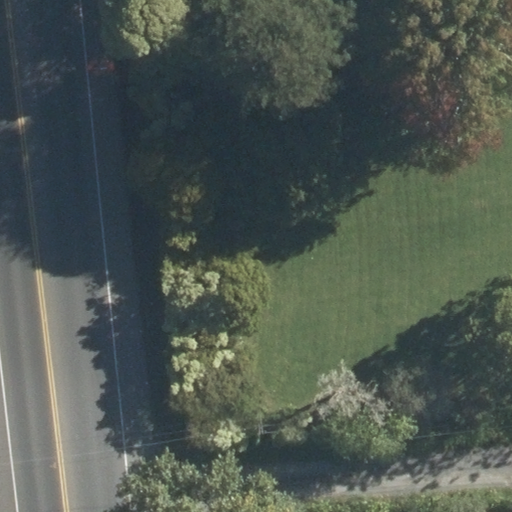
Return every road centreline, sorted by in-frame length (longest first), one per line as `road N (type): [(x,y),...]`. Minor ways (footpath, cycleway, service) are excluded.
road 1 (secondary): [(70,511),(10,0)]
road 2 (track): [(75,511),(511,470)]
